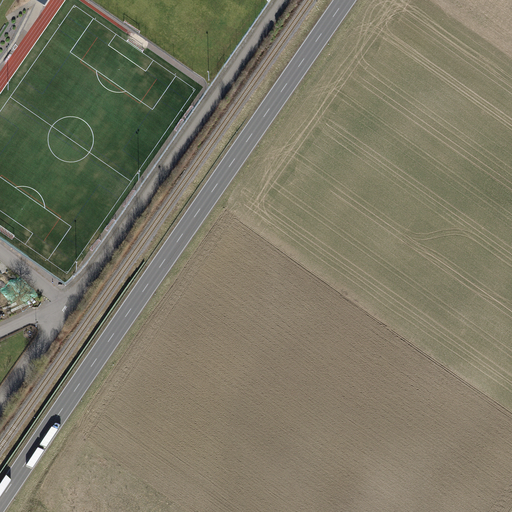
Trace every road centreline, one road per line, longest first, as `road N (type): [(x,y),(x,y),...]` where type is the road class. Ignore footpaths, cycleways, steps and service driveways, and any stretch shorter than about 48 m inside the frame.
road 1 (primary): [(342,0),(0,501)]
road 2 (residential): [(74,301),(282,0)]
road 3 (residential): [(0,408),(74,301)]
